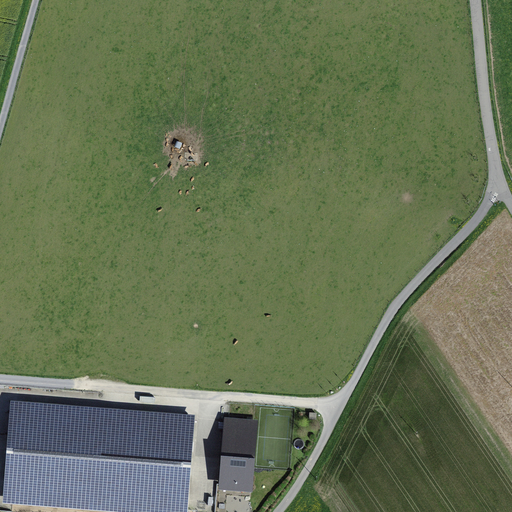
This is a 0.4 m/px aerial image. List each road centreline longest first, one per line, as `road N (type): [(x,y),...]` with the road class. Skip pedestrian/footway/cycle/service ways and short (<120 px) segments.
road 1 (unclassified): [(498,187),(479,221),(393,313),(281,511)]
road 2 (track): [(340,406),(0,377)]
road 3 (unclassified): [(475,0),(498,187)]
road 4 (track): [(36,0),(0,130)]
